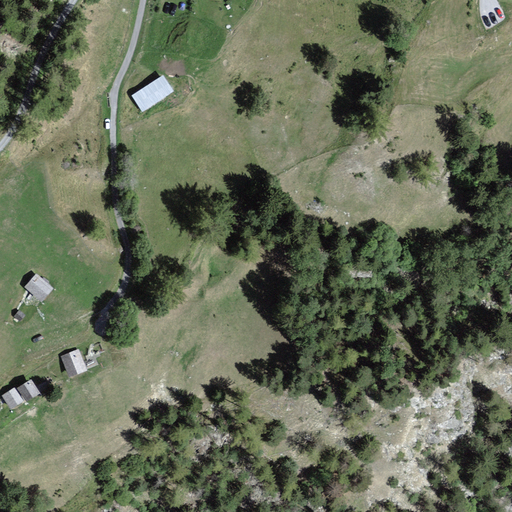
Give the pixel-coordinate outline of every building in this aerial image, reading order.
[(159,75),(128,96),(139,112),(170,92),(159,75)] [(50,290),(33,275),(22,288),(39,303),(50,290)] [(76,353),(59,358),(65,380),(82,375),(76,353)] [(28,382),(14,389),(21,403),(35,396),(28,382)] [(16,404),(9,391),(0,395),(0,401),(5,410),(16,404)]
